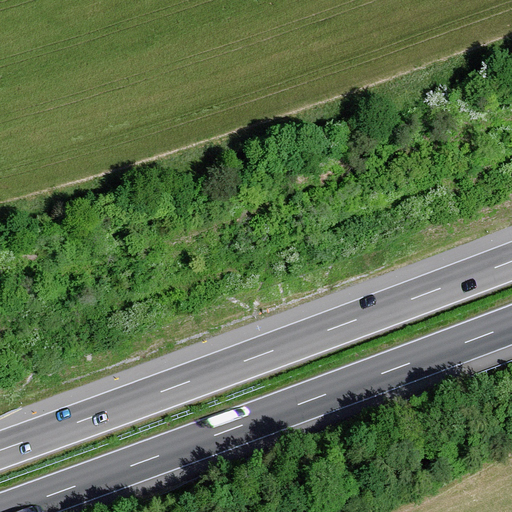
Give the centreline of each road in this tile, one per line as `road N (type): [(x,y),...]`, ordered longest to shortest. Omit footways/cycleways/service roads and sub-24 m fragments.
road 1 (motorway): [(511,261),(0,450)]
road 2 (motorway): [(3,511),(511,324)]
